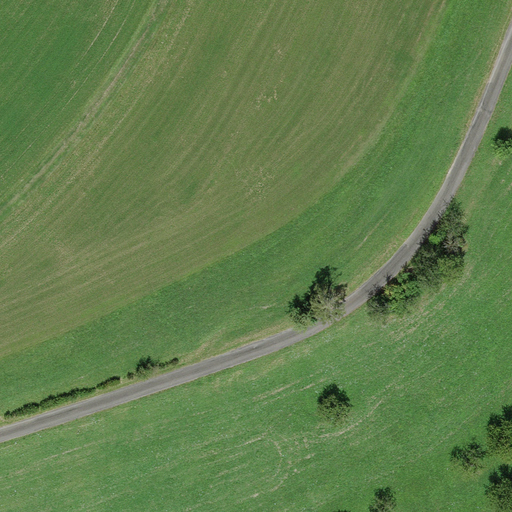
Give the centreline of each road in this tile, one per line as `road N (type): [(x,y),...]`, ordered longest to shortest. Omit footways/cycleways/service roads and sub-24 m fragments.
road 1 (unclassified): [(0,433),(289,338),(343,312),(390,274),(438,203),(511,45)]
road 2 (track): [(0,219),(84,135),(162,0)]
